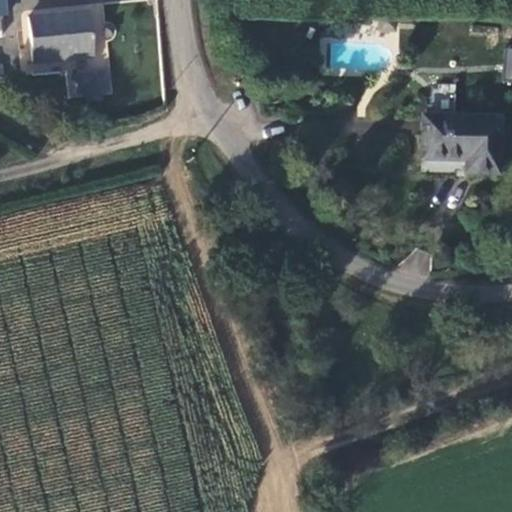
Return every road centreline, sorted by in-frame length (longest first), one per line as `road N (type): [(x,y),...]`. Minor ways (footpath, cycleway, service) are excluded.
road 1 (unclassified): [(178,0),(201,119),(301,231),(349,270),(463,297),(511,294)]
road 2 (track): [(511,375),(318,441),(289,463)]
